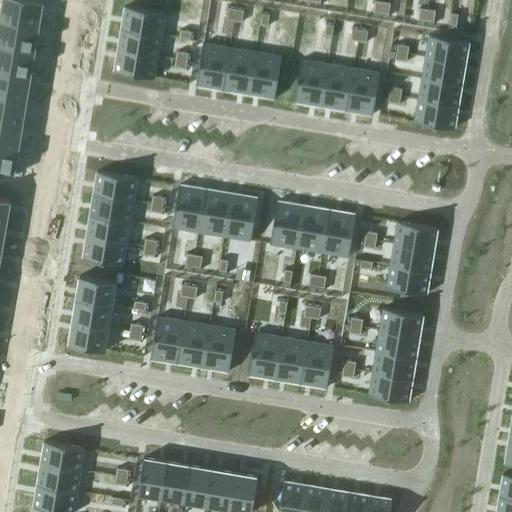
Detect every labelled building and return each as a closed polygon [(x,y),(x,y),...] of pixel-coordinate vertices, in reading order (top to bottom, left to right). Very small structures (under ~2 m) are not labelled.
[(0,0),(0,1),(3,2),(0,16),(0,18),(0,19),(39,26),(43,0),(42,0),(0,0)] [(375,0),(374,12),(382,13),(383,1),(375,0)] [(383,1),(382,13),(389,14),(391,2),(383,1)] [(126,6),(122,29),(162,35),(166,12),(126,6)] [(229,7),(227,19),(235,21),(237,9),(229,7)] [(420,8),(418,20),(426,21),(428,9),(420,8)] [(237,9),(235,21),(243,22),(245,10),(237,9)] [(428,9),(426,21),(434,22),(436,10),(428,9)] [(262,13),(260,25),(268,26),(270,15),(262,13)] [(451,13),(450,24),(457,25),(459,14),(451,13)] [(0,15),(0,44),(35,51),(39,26),(0,19),(0,18),(0,16),(0,15)] [(326,24),(325,36),(333,37),(334,25),(326,24)] [(353,28),(351,40),(359,41),(361,29),(353,28)] [(122,29),(119,48),(158,55),(162,35),(122,29)] [(181,29),(179,37),(191,39),(193,31),(181,29)] [(361,29),(359,41),(367,43),(369,31),(361,29)] [(430,34),(426,57),(466,63),(469,41),(430,34)] [(204,43),(197,85),(223,89),(230,47),(204,43)] [(0,70),(31,76),(35,51),(0,44),(0,70)] [(398,44),(396,52),(408,54),(410,46),(398,44)] [(230,47),(223,89),(249,94),(256,51),(230,47)] [(119,48),(115,71),(155,78),(158,55),(119,48)] [(188,61),(189,53),(177,51),(176,59),(188,61)] [(256,51),(249,94),(275,98),(283,56),(256,51)] [(396,52),(395,60),(407,62),(408,54),(396,52)] [(426,57),(422,77),(462,85),(466,63),(426,57)] [(186,68),(188,61),(176,59),(175,67),(186,68)] [(301,59),(295,101),(322,106),(329,63),(301,59)] [(329,63),(322,106),(347,110),(354,68),(329,63)] [(354,68),(347,110),(374,114),(380,72),(354,68)] [(0,96),(27,101),(31,76),(0,70),(0,96)] [(422,77),(418,98),(459,106),(462,85),(422,77)] [(391,86),(389,94),(402,96),(403,88),(391,86)] [(474,102),(476,89),(462,87),(460,99),(474,102)] [(389,94),(388,102),(400,104),(402,96),(389,94)] [(0,121),(22,125),(27,101),(0,96),(0,121)] [(418,98),(414,121),(455,128),(459,106),(418,98)] [(0,146),(18,150),(22,125),(0,121),(0,146)] [(0,173),(14,176),(18,150),(0,146),(0,173)] [(99,171),(95,193),(134,199),(138,177),(99,171)] [(180,184),(173,227),(200,231),(207,189),(180,184)] [(207,189),(200,231),(225,235),(232,193),(207,189)] [(95,193),(91,214),(131,221),(134,199),(95,193)] [(232,193),(225,235),(252,240),(259,197),(232,193)] [(153,195),(152,203),(166,205),(168,197),(153,195)] [(0,224),(6,225),(11,200),(0,197),(0,224)] [(278,201),(271,243),(297,247),(304,205),(278,201)] [(152,203),(151,211),(165,213),(166,205),(152,203)] [(304,205),(297,247),(323,252),(330,209),(304,205)] [(330,209),(323,252),(350,256),(357,214),(330,209)] [(91,214),(88,235),(127,242),(131,221),(91,214)] [(399,221),(395,243),(435,250),(438,227),(399,221)] [(367,230),(365,238),(377,240),(378,232),(367,230)] [(88,235),(84,258),(123,264),(127,242),(88,235)] [(146,238),(145,246),(157,248),(159,240),(146,238)] [(376,248),(377,240),(365,238),(364,246),(376,248)] [(395,243),(391,264),(431,271),(435,250),(395,243)] [(145,246),(143,253),(155,256),(157,248),(145,246)] [(188,253),(186,265),(194,266),(196,254),(188,253)] [(196,254),(194,266),(202,267),(204,255),(196,254)] [(221,258),(219,270),(227,272),(229,260),(221,258)] [(362,259),(360,267),(372,269),(374,261),(362,259)] [(391,264),(388,287),(427,293),(431,271),(391,264)] [(286,269),(284,281),(292,282),(294,270),(286,269)] [(311,273),(309,285),(317,287),(319,274),(311,273)] [(319,274),(317,287),(325,288),(327,276),(319,274)] [(81,275),(77,298),(114,304),(117,281),(81,275)] [(183,283),(180,295),(189,297),(191,285),(183,283)] [(468,284),(468,307),(480,307),(480,284),(468,284)] [(191,285),(189,297),(196,298),(198,286),(191,285)] [(216,289),(214,301),(222,303),(224,290),(216,289)] [(77,298),(73,321),(110,327),(114,304),(77,298)] [(136,300),(134,308),(146,310),(147,302),(136,300)] [(280,300),(279,312),(287,313),(288,301),(280,300)] [(306,303),(304,316),(312,318),(315,305),(306,303)] [(315,305),(312,318),(320,319),(323,306),(315,305)] [(384,307),(381,329),(421,336),(424,314),(384,307)] [(158,316),(151,358),(178,362),(185,320),(158,316)] [(352,316),(351,324),(363,326),(364,318),(352,316)] [(185,320),(178,362),(203,367),(210,324),(185,320)] [(73,321),(69,344),(106,350),(110,327),(73,321)] [(132,322),(131,330),(142,332),(144,324),(132,322)] [(210,324),(203,367),(230,371),(237,329),(210,324)] [(362,334),(363,326),(351,324),(349,332),(362,334)] [(381,329),(377,351),(417,357),(421,336),(381,329)] [(131,330),(129,338),(141,340),(142,332),(131,330)] [(256,332),(249,374),(275,379),(282,336),(256,332)] [(282,336),(275,379),(301,383),(308,340),(282,336)] [(308,340),(301,383),(328,387),(335,345),(308,340)] [(377,351),(373,372),(413,379),(417,357),(377,351)] [(357,361),(345,359),(343,367),(356,369),(357,361)] [(354,377),(356,369),(343,367),(342,375),(354,377)] [(373,372),(369,394),(409,401),(413,379),(373,372)] [(45,440),(42,463),(81,469),(85,447),(45,440)] [(144,457),(138,493),(162,497),(168,461),(144,457)] [(168,461),(162,497),(184,501),(190,464),(168,461)] [(42,463),(38,484),(78,491),(81,469),(42,463)] [(190,464),(184,501),(207,505),(213,468),(190,464)] [(118,467),(116,475),(129,477),(130,469),(118,467)] [(213,468),(207,505),(229,509),(235,472),(213,468)] [(235,472),(229,509),(249,511),(252,511),(259,476),(235,472)] [(511,474),(504,473),(500,496),(511,497),(511,474)] [(127,485),(129,477),(116,475),(115,483),(127,485)] [(285,480),(279,511),(302,511),(307,484),(285,480)] [(38,484),(35,506),(68,511),(74,511),(78,491),(38,484)] [(307,484),(302,511),(324,511),(328,487),(307,484)] [(328,487),(324,511),(346,511),(349,491),(328,487)] [(349,491),(346,511),(367,511),(371,495),(349,491)] [(371,495),(367,511),(390,511),(393,498),(371,495)] [(113,496),(112,504),(123,506),(125,498),(113,496)] [(511,511),(511,497),(500,496),(497,511),(511,511)]
